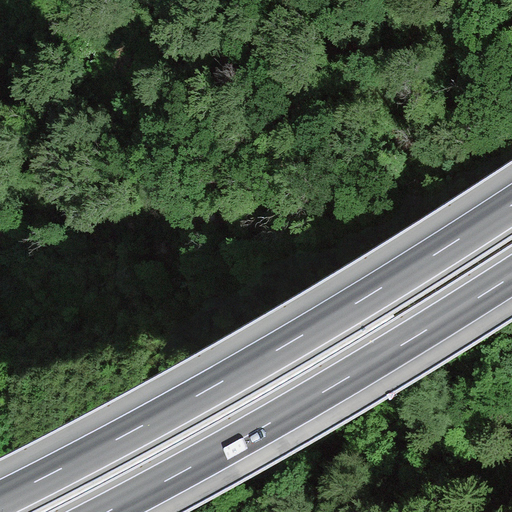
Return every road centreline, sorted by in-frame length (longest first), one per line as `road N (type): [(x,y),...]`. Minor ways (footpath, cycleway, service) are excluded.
road 1 (motorway): [(511,204),(300,336),(0,499)]
road 2 (motorway): [(106,511),(511,276)]
